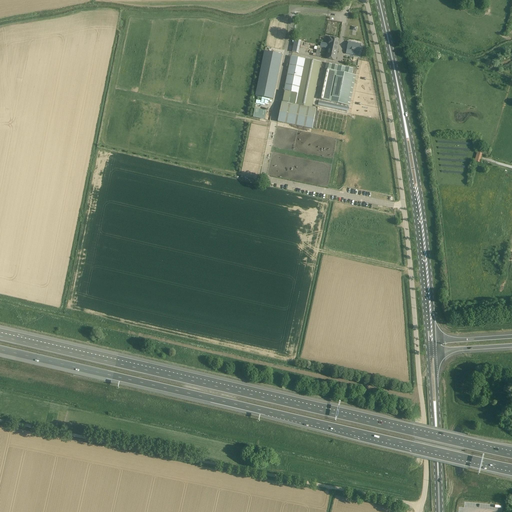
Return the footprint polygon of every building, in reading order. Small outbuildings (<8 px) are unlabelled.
[(333,48),(338,49),(338,46),(337,46),(338,39),(331,38),(329,46),(333,46),(333,48)] [(361,45),(349,43),(347,51),(356,53),(355,55),(360,56),(361,53),(359,53),(361,45)] [(333,46),(329,46),(326,59),(335,61),(338,49),(333,48),(333,46)] [(291,56),(281,101),(310,107),(312,98),(320,63),(291,56)] [(353,69),(338,65),(336,72),(325,69),(318,99),(344,105),(349,106),(356,76),(352,75),(353,69)] [(256,103),(271,104),(272,93),(257,92),(256,103)] [(266,120),(268,112),(255,109),(253,117),(266,120)]
